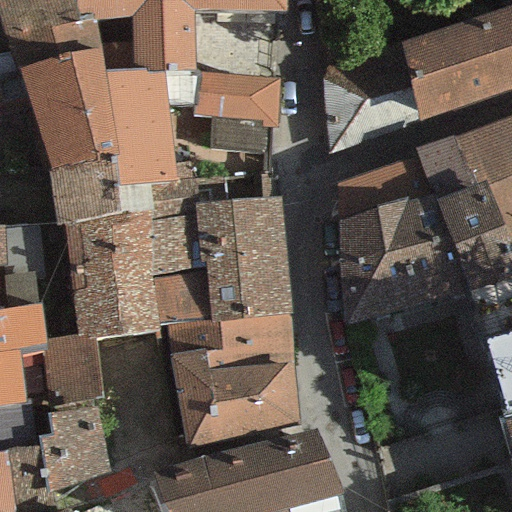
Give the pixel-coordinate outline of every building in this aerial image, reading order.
[(0,0),(0,16),(15,69),(57,55),(49,29),(80,23),(75,0),(0,0)] [(75,0),(80,23),(94,21),(130,18),(131,69),(162,66),(196,66),(191,13),(284,14),(284,0),(75,0)] [(511,0),(497,0),(502,11),(511,7),(511,0)] [(511,7),(502,11),(399,43),(423,117),(511,87),(511,7)] [(57,55),(15,69),(50,169),(112,156),(94,21),(49,29),(57,55)] [(162,66),(103,73),(112,156),(116,184),(174,176),(162,66)] [(279,81),(196,75),(193,119),(208,120),(267,123),(276,125),(279,81)] [(511,114),(467,132),(501,228),(511,224),(511,114)] [(267,123),(208,120),(207,149),(265,152),(267,123)] [(467,132),(410,152),(445,248),(501,228),(467,132)] [(410,152),(323,185),(341,327),(459,296),(456,286),(410,152)] [(112,156),(50,169),(54,223),(122,218),(116,184),(112,156)] [(192,179),(141,185),(152,273),(203,267),(195,205),(192,179)] [(276,196),(195,205),(203,267),(207,323),(290,314),(276,196)] [(145,217),(62,228),(76,338),(76,341),(89,340),(159,331),(152,273),(145,217)] [(33,227),(0,229),(0,306),(34,300),(33,227)] [(511,270),(456,286),(459,296),(511,472),(511,270)] [(34,300),(0,306),(0,355),(13,354),(41,352),(34,300)] [(207,323),(166,328),(185,449),(299,422),(290,314),(207,323)] [(76,338),(44,342),(52,407),(100,401),(89,340),(76,341),(76,338)] [(13,354),(0,355),(0,407),(21,404),(13,354)] [(34,447),(6,451),(11,506),(110,476),(100,401),(52,407),(44,408),(49,433),(34,437),(34,447)] [(313,429),(149,476),(158,511),(285,511),(285,510),(343,495),(313,429)] [(0,511),(11,511),(11,506),(6,451),(0,452),(0,511)]
